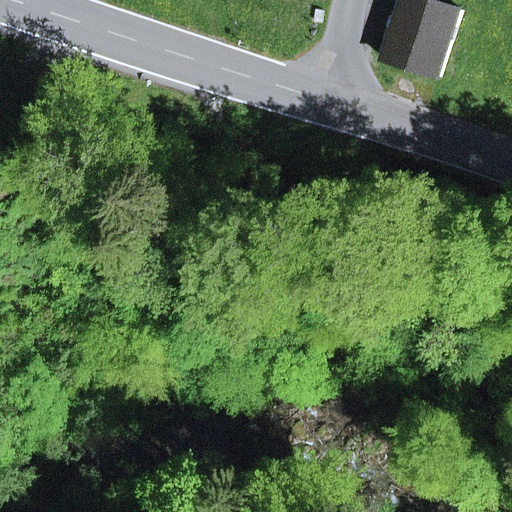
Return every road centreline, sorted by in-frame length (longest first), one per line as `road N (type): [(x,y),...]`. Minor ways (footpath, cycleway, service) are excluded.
road 1 (tertiary): [(30,0),(343,103)]
road 2 (tertiary): [(343,103),(511,160)]
